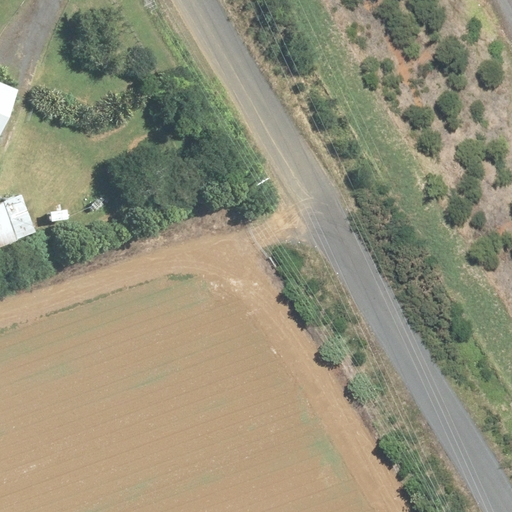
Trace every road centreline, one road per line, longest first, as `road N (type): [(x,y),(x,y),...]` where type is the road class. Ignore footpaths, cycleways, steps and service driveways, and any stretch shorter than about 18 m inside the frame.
road 1 (unclassified): [(510,511),(318,212),(204,0)]
road 2 (track): [(0,310),(260,240),(318,212)]
